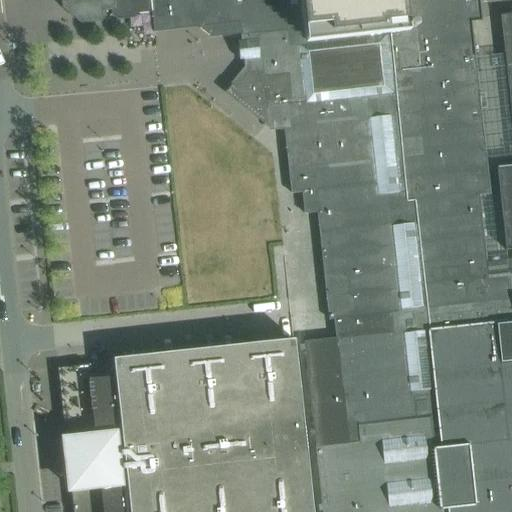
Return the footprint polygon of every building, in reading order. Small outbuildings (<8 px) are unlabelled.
[(63,0),(64,7),(76,16),(77,17),(100,15),(102,12),(117,10),(120,13),(131,11),(134,8),(151,6),(153,6),(159,5),(160,24),(200,20),(201,28),(210,35),(244,32),(283,28),(279,0),(63,0)] [(427,511),(425,490),(420,446),(419,433),(432,401),(431,390),(427,352),(425,332),(499,324),(511,322),(511,302),(422,312),(420,289),(429,288),(424,245),(422,226),(413,227),(410,203),(408,182),(405,159),(414,158),(412,139),(410,119),(407,97),(399,98),(396,75),(394,52),(411,50),(409,30),(408,24),(358,30),(310,35),(307,9),(306,0),(279,0),(283,28),(244,32),(245,41),(240,41),(241,51),(242,60),(247,60),(247,65),(269,63),(284,75),(285,79),(289,79),(314,99),(340,96),(342,117),(361,115),(364,145),(355,146),(357,163),(360,188),(362,209),(382,206),(382,208),(383,208),(386,232),(388,247),(387,247),(387,251),(377,253),(377,255),(385,259),(388,285),(381,292),(384,316),(388,315),(390,334),(399,416),(379,442),(381,441),(385,479),(389,511),(427,511)] [(306,0),(307,9),(310,35),(358,30),(408,24),(414,24),(412,5),(411,0),(306,0)] [(477,0),(411,0),(412,5),(414,24),(408,24),(409,30),(411,50),(394,52),(396,75),(399,98),(407,97),(410,119),(412,139),(414,158),(405,159),(408,182),(410,203),(413,227),(422,226),(424,245),(429,288),(420,289),(422,312),(511,302),(511,260),(510,261),(509,261),(507,262),(486,264),(483,239),(481,219),(478,196),(489,194),(487,173),(484,150),(482,131),(479,95),(478,89),(475,66),(473,43),(471,22),(480,21),(477,0)] [(511,15),(511,16),(510,15),(501,16),(507,80),(509,92),(511,122),(511,166),(497,169),(506,252),(511,251),(511,15)] [(388,315),(384,316),(381,292),(388,285),(385,259),(377,255),(377,253),(387,251),(387,247),(388,247),(386,232),(383,208),(382,208),(382,206),(362,209),(360,188),(357,163),(355,146),(364,145),(361,115),(342,117),(340,96),(314,99),(289,79),(285,79),(284,75),(269,63),(247,65),(248,70),(229,94),(246,108),(267,124),(267,125),(284,123),(284,124),(284,130),(289,170),(289,171),(292,195),(303,194),(306,215),(318,214),(321,239),(323,259),(325,279),(329,321),(334,320),(336,340),(304,343),(315,449),(319,486),(322,511),(389,511),(385,479),(381,441),(379,442),(399,416),(390,334),(388,315)] [(511,511),(511,322),(499,324),(425,332),(427,352),(431,390),(432,401),(419,433),(420,446),(425,490),(427,511),(511,511)] [(88,366),(57,369),(65,441),(71,492),(72,511),(313,511),(294,341),(113,360),(115,377),(91,379),(89,365),(88,365),(88,366)]
